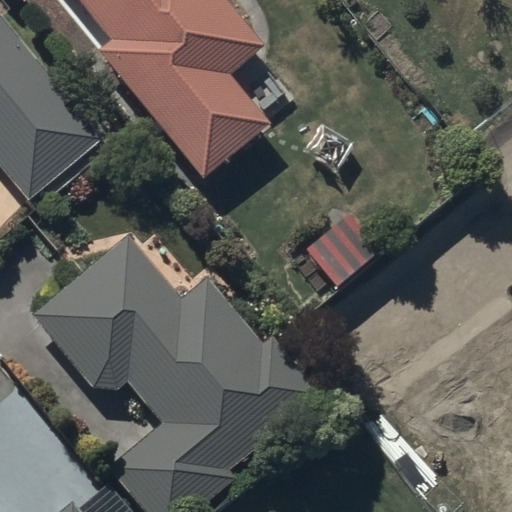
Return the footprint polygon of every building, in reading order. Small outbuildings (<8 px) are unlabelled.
[(63,0),(108,54),(95,65),(200,193),(266,139),(226,90),(261,60),(211,0),(63,0)] [(0,181),(25,211),(43,197),(50,205),(97,165),(90,158),(100,150),(96,146),(114,130),(95,107),(77,122),(0,30),(0,181)] [(344,215),(299,251),(331,290),(376,254),(344,215)] [(124,248),(29,328),(89,399),(113,401),(124,393),(159,435),(106,480),(132,511),(205,511),(231,491),(226,485),(317,408),(267,350),(259,357),(203,290),(178,311),(124,248)] [(74,511),(67,503),(56,511),(74,511)]
